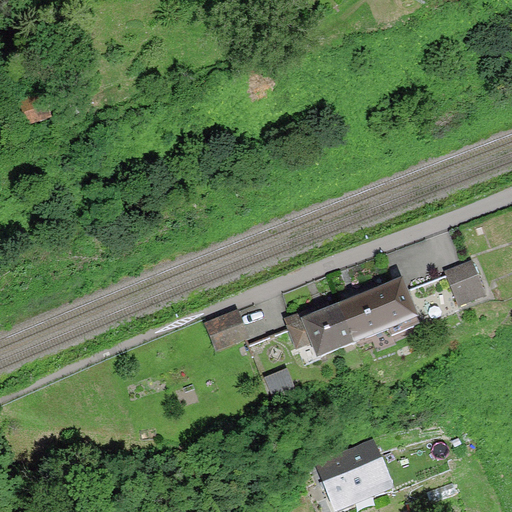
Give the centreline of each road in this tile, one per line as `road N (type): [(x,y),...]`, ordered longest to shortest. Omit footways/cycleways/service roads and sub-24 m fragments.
road 1 (residential): [(511,185),(218,299)]
road 2 (track): [(175,78),(313,32),(355,0)]
